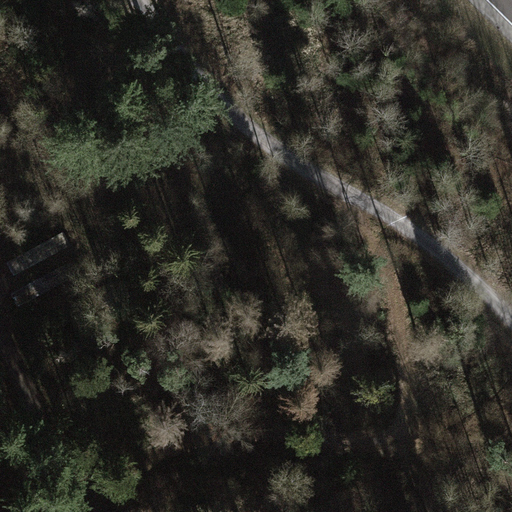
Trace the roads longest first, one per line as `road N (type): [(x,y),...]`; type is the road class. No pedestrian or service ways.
road 1 (track): [(144,0),(271,154),(420,229),(511,312)]
road 2 (track): [(94,511),(0,332)]
